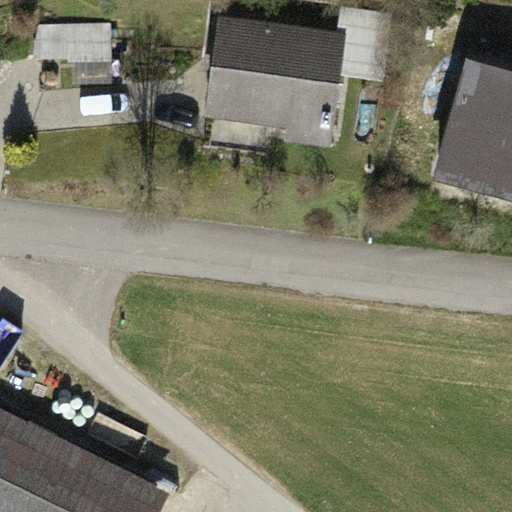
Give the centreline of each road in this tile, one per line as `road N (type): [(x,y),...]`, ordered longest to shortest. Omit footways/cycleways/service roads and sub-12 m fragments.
road 1 (residential): [(0,235),(511,287)]
road 2 (track): [(0,261),(274,511)]
